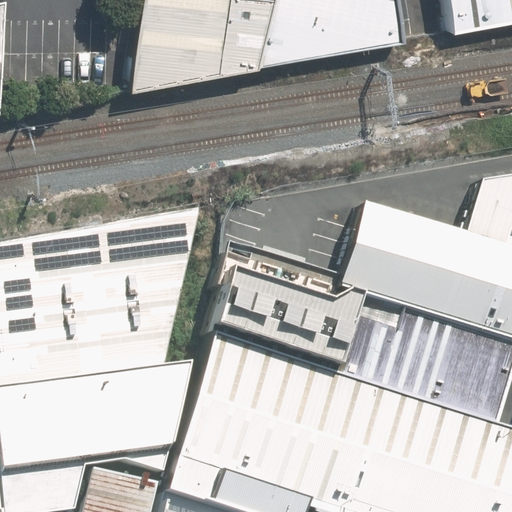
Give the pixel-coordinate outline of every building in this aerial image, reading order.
[(130,0),(121,88),(390,36),(384,0),(130,0)] [(511,0),(435,0),(441,28),(511,15),(511,0)] [(454,237),(511,254),(511,176),(472,183),(454,237)] [(329,292),(352,299),(511,347),(511,254),(454,237),(355,207),(329,292)] [(194,211),(0,245),(0,387),(159,366),(194,211)] [(330,371),(352,299),(329,292),(226,261),(204,333),(330,371)] [(330,371),(328,378),(487,426),(511,347),(352,299),(330,371)] [(328,378),(200,339),(163,461),(300,502),(332,511),(511,511),(511,433),(487,426),(328,378)] [(163,448),(182,363),(159,366),(0,387),(0,511),(56,511),(63,511),(76,460),(163,448)] [(151,511),(297,511),(300,502),(163,461),(151,511)] [(142,511),(150,484),(85,468),(74,511),(142,511)]
